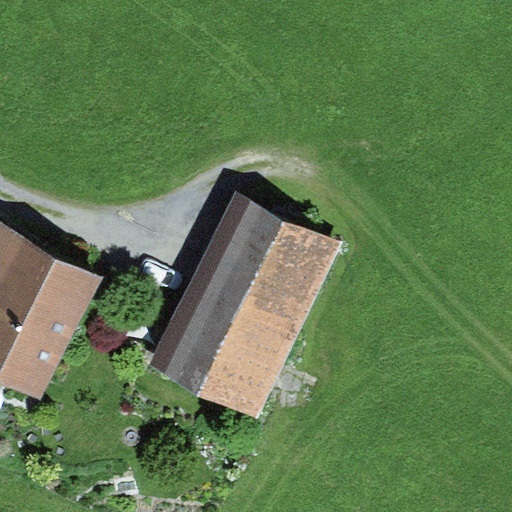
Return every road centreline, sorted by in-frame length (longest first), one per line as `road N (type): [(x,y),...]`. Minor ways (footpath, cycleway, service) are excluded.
road 1 (track): [(0,193),(109,242),(287,149),(348,211)]
road 2 (track): [(511,370),(348,211)]
